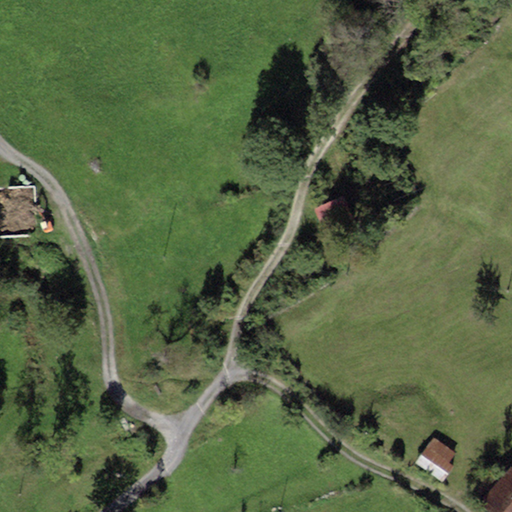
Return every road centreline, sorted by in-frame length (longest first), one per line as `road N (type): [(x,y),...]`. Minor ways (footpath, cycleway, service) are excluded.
road 1 (track): [(233,370),(282,391),(354,456),(460,511)]
road 2 (track): [(233,370),(231,335),(292,228),(312,157)]
road 3 (track): [(312,157),(432,0)]
road 4 (unclassified): [(117,511),(165,468),(233,370)]
